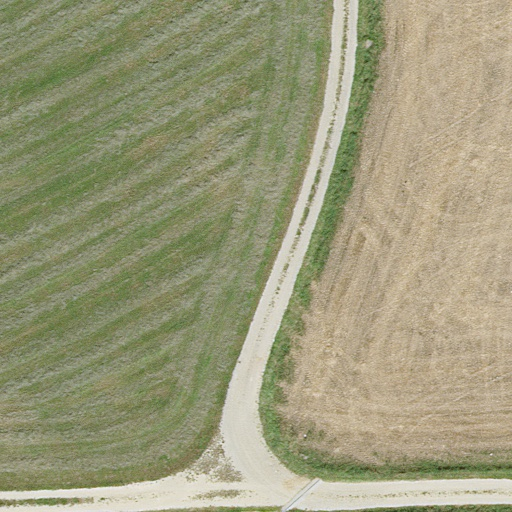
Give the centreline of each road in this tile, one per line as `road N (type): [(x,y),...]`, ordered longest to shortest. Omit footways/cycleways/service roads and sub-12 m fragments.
road 1 (track): [(347,0),(331,114),(245,381),(237,483)]
road 2 (track): [(237,483),(511,480)]
road 3 (track): [(0,487),(237,483)]
